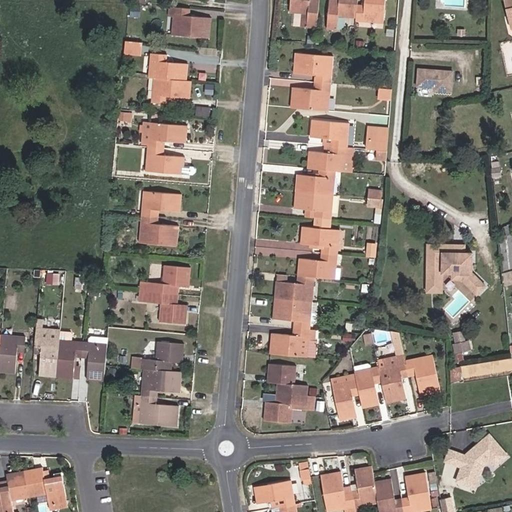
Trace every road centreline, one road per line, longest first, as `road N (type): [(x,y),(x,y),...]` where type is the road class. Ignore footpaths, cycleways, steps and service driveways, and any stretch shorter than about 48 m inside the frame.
road 1 (residential): [(261,0),(229,430)]
road 2 (residential): [(453,421),(341,443),(242,446)]
road 3 (residential): [(83,444),(209,445)]
road 4 (unknown): [(83,444),(83,409),(0,406)]
